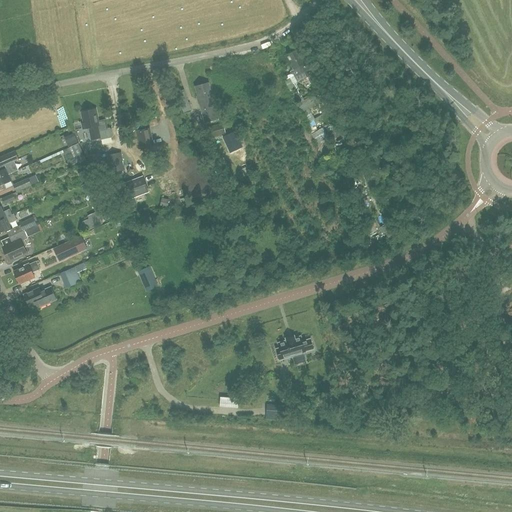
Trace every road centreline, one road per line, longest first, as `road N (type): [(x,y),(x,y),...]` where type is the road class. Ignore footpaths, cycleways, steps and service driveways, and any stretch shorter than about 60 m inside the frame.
road 1 (primary): [(410,511),(0,470)]
road 2 (residential): [(113,350),(397,262),(471,211)]
road 3 (residential): [(0,95),(260,44),(320,0)]
road 4 (primary): [(0,485),(275,511)]
road 5 (residential): [(113,350),(52,381),(23,349),(0,299)]
road 6 (primary): [(359,1),(458,106)]
